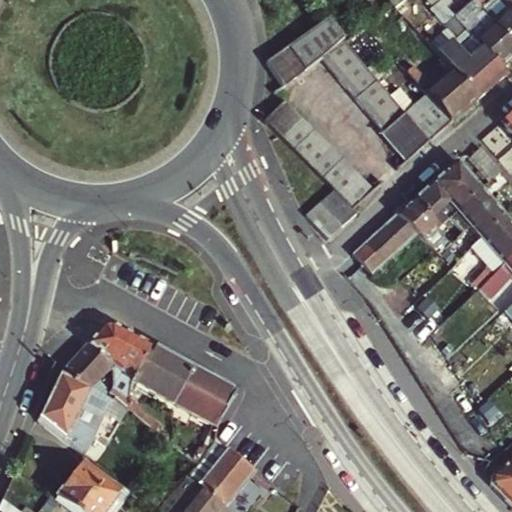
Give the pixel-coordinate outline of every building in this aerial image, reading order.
[(462,45),(444,61),(451,69),(478,100),(506,75),(500,68),(441,0),(430,10),(462,45)] [(511,57),(511,46),(473,1),(464,9),(456,0),(441,0),(500,68),(511,57)] [(511,9),(503,0),(474,0),(473,1),(511,46),(511,9)] [(329,18),(268,61),(269,63),(284,86),(318,60),(383,133),(405,114),(360,62),(344,44),(344,43),(329,18)] [(414,66),(406,73),(420,89),(428,82),(414,66)] [(440,111),(451,124),(478,100),(451,69),(424,93),(426,95),(440,111)] [(334,191),(355,212),(375,192),(276,92),(274,93),(252,109),(258,115),(267,124),(295,152),(325,181),(334,191)] [(426,95),(405,114),(419,129),(430,142),(451,124),(440,111),(426,95)] [(511,113),(500,124),(511,137),(511,113)] [(383,133),(381,134),(406,163),(430,142),(419,129),(405,114),(383,133)] [(500,172),(480,149),(468,160),(488,183),(500,172)] [(432,184),(414,200),(438,227),(448,218),(456,211),(480,189),(457,163),(432,184)] [(505,217),(480,189),(456,211),(480,239),(505,217)] [(356,216),(334,191),(320,203),(342,228),(356,216)] [(414,200),(396,217),(415,233),(439,255),(440,256),(450,246),(451,245),(443,238),(438,227),(414,200)] [(342,228),(320,203),(306,216),(328,241),(342,228)] [(415,233),(396,217),(385,226),(402,245),(415,233)] [(511,225),(505,217),(480,239),(471,249),(488,268),(494,275),(503,265),(511,257),(511,225)] [(385,226),(374,236),(391,254),(402,245),(385,226)] [(443,238),(451,245),(462,233),(455,226),(443,238)] [(391,254),(374,236),(364,246),(380,264),(384,261),(391,254)] [(352,256),(369,274),(375,269),(380,264),(364,246),(360,249),(352,256)] [(457,253),(450,246),(440,256),(448,263),(457,253)] [(357,285),(369,274),(352,256),(340,267),(357,285)] [(511,257),(503,265),(511,274),(511,257)] [(497,287),(489,280),(479,291),(486,298),(497,287)] [(112,366),(114,368),(131,381),(134,376),(150,346),(112,324),(102,327),(85,345),(112,366)] [(112,366),(85,345),(59,375),(92,388),(112,366)] [(134,376),(170,396),(190,367),(150,346),(134,376)] [(190,367),(170,396),(175,399),(192,369),(190,367)] [(123,405),(131,381),(114,368),(118,384),(112,392),(116,396),(115,399),(123,405)] [(192,369),(175,399),(205,415),(196,430),(213,439),(217,422),(236,392),(223,386),(192,369)] [(59,375),(38,420),(85,457),(98,441),(65,415),(79,398),(102,409),(115,419),(125,407),(123,405),(115,399),(110,395),(92,388),(59,375)] [(164,406),(155,400),(144,417),(153,423),(164,406)] [(164,406),(153,423),(161,429),(173,411),(164,406)] [(237,461),(212,442),(211,446),(196,463),(184,476),(223,506),(250,471),(243,466),(237,461)] [(511,458),(491,476),(490,486),(511,507),(511,458)] [(73,511),(74,511),(108,511),(125,489),(84,459),(55,498),(73,511)] [(218,511),(223,506),(184,476),(154,511),(218,511)] [(17,511),(1,500),(0,502),(0,511),(17,511)]
